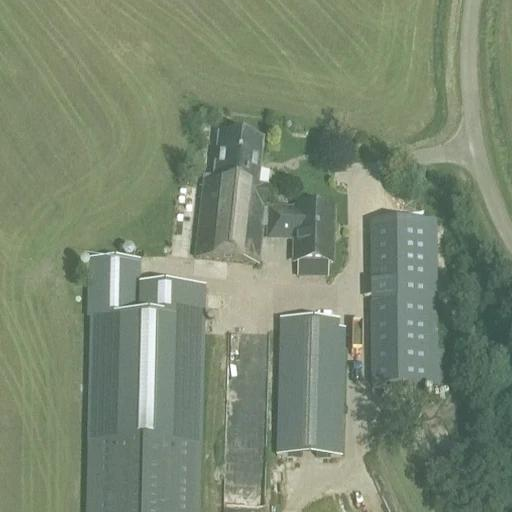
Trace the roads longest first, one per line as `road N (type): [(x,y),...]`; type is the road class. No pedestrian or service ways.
road 1 (track): [(293,511),(364,450),(362,195),(475,118)]
road 2 (unclassified): [(511,225),(475,118),(477,0)]
